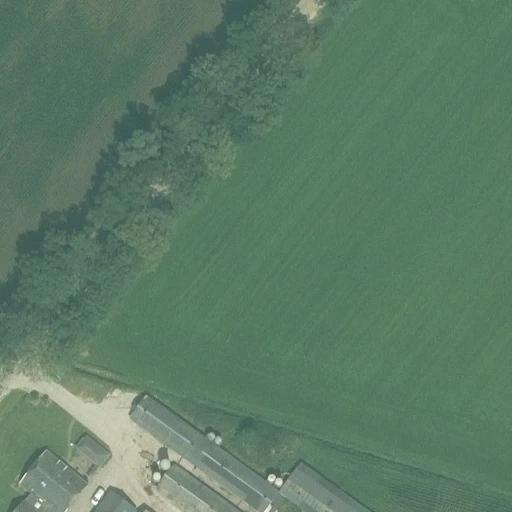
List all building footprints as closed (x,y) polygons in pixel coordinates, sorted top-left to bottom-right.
[(278,491),(145,397),(129,420),(258,511),(263,511),(277,492),(278,491)] [(84,435),(75,447),(99,466),(108,454),(84,435)] [(31,493),(23,503),(30,508),(33,505),(41,511),(65,511),(87,486),(46,451),(19,484),(31,493)] [(369,511),(299,462),(278,491),(277,492),(304,511),(369,511)] [(156,490),(186,511),(237,511),(173,466),(156,490)] [(109,491),(93,511),(133,511),(135,510),(109,491)] [(41,511),(33,505),(30,508),(23,503),(22,502),(14,511),(41,511)]
